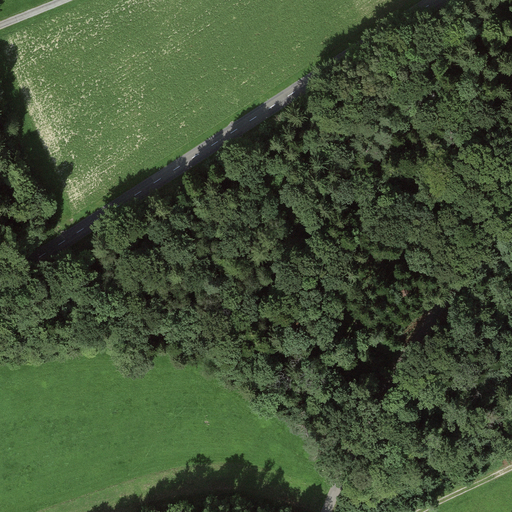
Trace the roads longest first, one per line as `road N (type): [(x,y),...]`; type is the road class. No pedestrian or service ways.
road 1 (tertiary): [(437,0),(0,282)]
road 2 (unclassified): [(511,202),(409,348),(326,511)]
